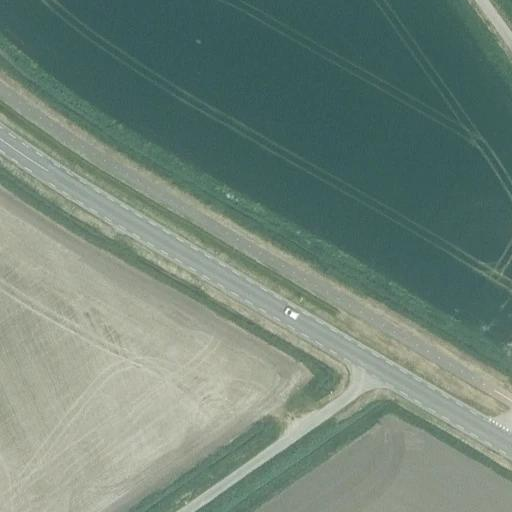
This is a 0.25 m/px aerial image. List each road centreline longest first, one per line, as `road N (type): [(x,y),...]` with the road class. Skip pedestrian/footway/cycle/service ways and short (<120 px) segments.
road 1 (secondary): [(381,369),(0,138)]
road 2 (unclassified): [(185,511),(381,369)]
road 3 (secondary): [(503,441),(381,369)]
